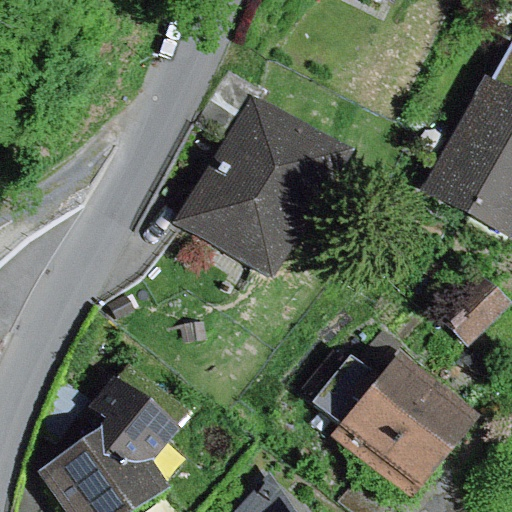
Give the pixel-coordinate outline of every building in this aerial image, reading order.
[(338,0),(381,20),(390,0),(338,0)] [(511,216),(511,118),(471,97),(414,205),(495,248),(511,216)] [(250,288),(334,162),(248,105),(163,231),(250,288)] [(458,439),(388,378),(328,447),(399,507),(458,439)] [(111,394),(27,484),(45,511),(147,511),(130,488),(165,441),(111,394)] [(281,511),(270,496),(247,511),(281,511)]
